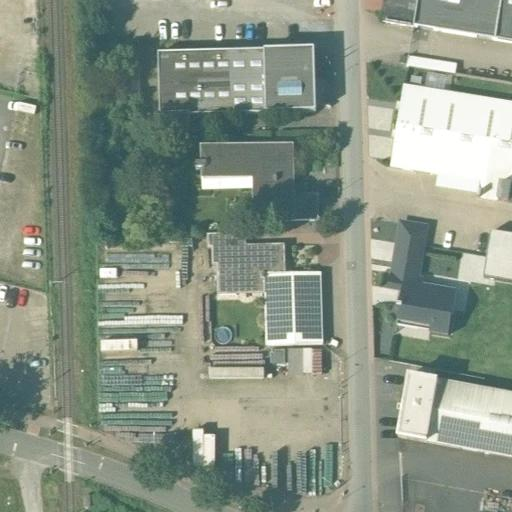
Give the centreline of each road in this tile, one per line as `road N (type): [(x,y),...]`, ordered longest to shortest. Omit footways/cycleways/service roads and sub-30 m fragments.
road 1 (residential): [(360,511),(351,0)]
road 2 (unclassified): [(198,511),(0,442)]
